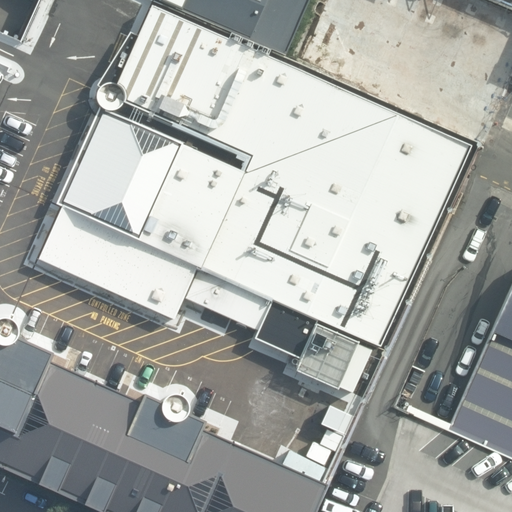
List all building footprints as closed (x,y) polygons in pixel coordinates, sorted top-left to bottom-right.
[(308,0),(179,0),(176,7),(284,55),(308,0)] [(511,69),(511,10),(487,0),(318,0),(293,57),(481,139),(511,69)] [(39,260),(174,321),(185,299),(259,332),(255,340),(302,361),(297,373),(339,392),(340,390),(353,396),(373,353),(360,348),(361,346),(318,326),(319,323),(381,351),(471,153),(268,60),(271,54),(231,36),(229,42),(154,7),(139,37),(131,34),(100,85),(97,90),(96,93),(96,96),(96,98),(89,100),(90,106),(93,112),(97,116),(57,205),(62,208),(39,260)] [(511,281),(450,429),(511,457),(511,281)] [(0,470),(93,511),(319,511),(330,488),(204,432),(207,424),(190,417),(190,414),(191,411),(190,407),(189,404),(188,402),(185,399),(181,397),(177,397),(173,397),(170,398),(168,399),(165,402),(164,404),(145,396),(142,403),(51,364),(55,355),(20,340),(21,336),(20,332),(19,327),(16,323),(12,321),(7,320),(1,321),(0,321),(0,470)]
